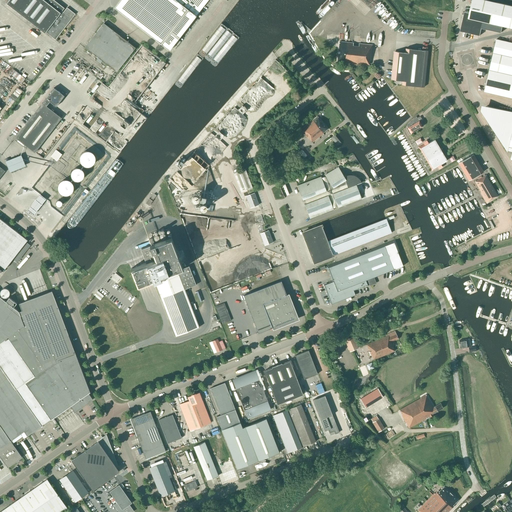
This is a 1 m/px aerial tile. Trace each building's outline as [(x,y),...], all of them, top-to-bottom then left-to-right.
[(49,0),(47,3),(43,0),(9,0),(7,3),(45,33),(45,32),(55,40),(75,14),(67,8),(64,12),(65,12),(64,13),(62,11),(60,13),(64,8),(53,0),(49,0)] [(120,0),(115,8),(169,50),(208,0),(120,0)] [(472,0),(470,11),(465,10),(460,31),(480,36),(481,28),(501,33),(502,26),(511,28),(511,6),(485,0),(472,0)] [(117,72),(135,48),(103,23),(85,47),(117,72)] [(511,42),(496,39),(484,92),(511,98),(511,131),(507,152),(511,152),(511,154),(511,160),(511,159),(511,42)] [(370,61),(372,45),(339,42),(337,63),(368,66),(369,61),(370,61)] [(424,87),(428,51),(405,49),(405,53),(395,52),(392,80),(402,81),(402,85),(424,87)] [(139,51),(135,56),(145,63),(148,58),(139,51)] [(42,103),(46,107),(50,102),(56,107),(64,96),(54,88),(50,92),(51,92),(49,94),(42,103)] [(35,153),(61,118),(46,107),(42,103),(15,138),(35,153)] [(507,152),(511,131),(511,112),(487,106),(481,110),(507,152)] [(312,142),(323,133),(327,129),(317,116),(301,130),(308,139),(309,138),(312,142)] [(411,133),(422,127),(417,117),(409,124),(410,126),(407,128),(411,133)] [(437,144),(435,139),(428,143),(427,142),(424,144),(418,147),(419,150),(420,149),(431,169),(432,171),(438,168),(441,166),(441,164),(447,160),(444,156),(447,154),(440,142),(437,144)] [(53,158),(52,158),(42,158),(48,162),(53,162),(55,160),(57,160),(62,151),(55,147),(50,155),(54,157),(53,158)] [(198,149),(194,154),(204,162),(208,157),(198,149)] [(93,154),(93,153),(92,152),(91,152),(90,151),(89,151),(88,151),(87,151),(86,151),(85,151),(84,151),(84,152),(83,152),(82,153),(81,154),(81,155),(80,156),(80,157),(80,158),(80,159),(80,160),(80,161),(81,162),(81,163),(82,164),(82,165),(83,165),(84,166),(85,166),(86,166),(87,166),(88,166),(89,166),(90,166),(91,166),(92,165),(93,164),(94,163),(94,162),(95,161),(95,160),(95,159),(95,158),(95,157),(95,156),(95,155),(94,154),(93,154)] [(468,181),(483,172),(473,154),(458,163),(468,181)] [(7,162),(11,172),(27,165),(22,155),(7,162)] [(63,168),(63,166),(63,165),(62,164),(61,163),(59,163),(58,163),(57,163),(56,164),(55,165),(54,167),(55,168),(55,169),(56,170),(57,171),(59,171),(60,171),(61,170),(62,169),(63,168)] [(345,178),(338,167),(325,175),(326,176),(321,178),(321,177),(297,186),(303,200),(304,199),(306,204),(304,204),(310,219),(333,210),(333,208),(337,206),(338,208),(361,199),(356,185),(360,183),(359,183),(359,182),(359,181),(358,180),(357,180),(357,179),(356,178),(355,178),(354,177),(353,177),(352,177),(351,177),(350,177),(348,177),(347,177),(346,177),(345,178)] [(84,175),(84,174),(84,173),(83,172),(83,171),(82,170),(82,169),(81,169),(80,168),(79,168),(78,168),(77,168),(76,168),(75,168),(74,169),(73,169),(73,170),(72,170),(72,171),(71,172),(71,173),(71,174),(71,175),(71,176),(71,177),(72,178),(72,179),(73,179),(74,180),(75,180),(76,181),(77,181),(78,181),(79,180),(80,180),(81,180),(81,179),(82,179),(82,178),(83,178),(83,177),(84,176),(84,175)] [(241,192),(252,187),(245,169),(234,173),(241,192)] [(487,202),(498,196),(485,176),(475,182),(487,202)] [(49,185),(50,184),(49,183),(49,181),(48,180),(46,180),(45,180),(44,180),(42,181),(41,182),(41,183),(41,185),(41,186),(42,187),(43,188),(45,188),(46,188),(48,188),(49,187),(49,185)] [(72,183),(71,182),(70,181),(69,181),(68,180),(67,180),(66,180),(65,180),(64,180),(63,180),(62,181),(61,181),(61,182),(60,182),(59,183),(59,184),(58,184),(58,185),(58,186),(58,187),(58,188),(58,189),(58,190),(59,191),(59,192),(60,193),(61,194),(62,194),(62,195),(63,195),(64,195),(65,195),(66,195),(67,195),(68,195),(69,195),(70,194),(71,194),(71,193),(72,192),(73,191),(73,190),(73,189),(73,188),(73,187),(73,186),(73,185),(72,184),(72,183)] [(197,199),(198,197),(198,196),(197,195),(196,194),(195,193),(194,193),(193,193),(192,193),(191,193),(190,194),(189,195),(189,197),(189,199),(190,200),(191,201),(192,201),(193,202),(194,201),(195,201),(196,200),(197,199)] [(250,208),(259,205),(254,193),(246,196),(250,208)] [(0,456),(8,467),(16,461),(17,462),(18,460),(22,457),(10,441),(11,441),(11,440),(24,431),(27,435),(38,428),(70,405),(75,412),(93,399),(88,393),(90,392),(52,291),(19,303),(22,310),(19,312),(19,311),(13,307),(17,303),(9,298),(6,302),(0,296),(0,265),(5,269),(28,240),(0,218),(0,456)] [(314,263),(391,233),(386,219),(328,241),(321,225),(303,232),(314,263)] [(264,245),(273,242),(268,230),(260,234),(264,245)] [(146,263),(131,269),(138,289),(155,283),(175,336),(199,327),(185,289),(196,285),(189,266),(183,268),(171,237),(154,244),(152,238),(149,240),(151,245),(141,249),(146,263)] [(367,280),(403,266),(397,252),(399,251),(395,240),(325,266),(327,269),(329,269),(333,280),(322,284),(327,295),(328,295),(331,304),(346,298),(347,300),(350,299),(350,297),(355,295),(354,292),(369,286),(367,280)] [(114,280),(118,275),(111,270),(107,275),(114,280)] [(286,295),(281,281),(243,295),(258,333),(272,328),(273,328),(272,326),(274,326),(275,328),(297,319),(288,297),(286,297),(286,296),(287,295),(287,294),(286,295)] [(222,322),(231,319),(224,301),(215,304),(222,322)] [(374,360),(394,351),(391,342),(398,339),(395,331),(386,335),(386,336),(366,345),(371,356),(372,356),(374,360)] [(350,351),(358,348),(353,337),(345,340),(350,351)] [(217,352),(222,350),(219,342),(217,339),(212,341),(217,352)] [(460,348),(470,347),(469,339),(459,341),(460,348)] [(304,379),(317,374),(308,350),(295,355),(304,379)] [(303,394),(290,361),(282,364),(282,363),(271,367),(272,368),(264,371),(277,404),(303,394)] [(363,377),(369,375),(365,365),(359,368),(363,377)] [(258,378),(256,372),(249,375),(249,374),(233,381),(236,387),(235,387),(244,411),(245,411),(248,418),(270,409),(267,402),(268,401),(258,378)] [(242,428),(225,383),(210,388),(221,415),(217,417),(237,469),(279,453),(266,419),(242,428)] [(383,397),(377,388),(360,399),(366,408),(383,397)] [(190,431),(211,423),(199,393),(188,397),(189,401),(179,405),(190,431)] [(433,407),(426,395),(421,398),(400,410),(402,414),(401,414),(409,428),(430,417),(431,418),(434,416),(432,414),(443,408),(440,403),(433,407)] [(287,410),(302,447),(316,442),(301,404),(287,410)] [(288,453),(302,447),(287,410),(273,415),(288,453)] [(325,415),(323,410),(317,412),(325,431),(328,429),(329,433),(334,431),(335,434),(339,432),(331,412),(325,415)] [(143,452),(163,445),(150,412),(131,419),(143,452)] [(168,444),(181,438),(172,414),(158,420),(168,444)] [(378,432),(384,428),(379,419),(373,423),(378,432)] [(92,490),(119,471),(116,467),(118,466),(106,435),(97,441),(98,442),(71,460),(92,490)] [(207,480),(218,476),(204,442),(193,446),(207,480)] [(171,481),(163,463),(149,468),(160,496),(174,491),(177,490),(173,480),(171,481)] [(75,502),(88,493),(73,471),(60,480),(75,502)] [(194,481),(192,476),(184,479),(186,485),(184,485),(186,491),(187,491),(189,490),(190,489),(193,488),(194,488),(197,487),(197,486),(195,481),(194,481)] [(0,511),(60,511),(67,508),(47,479),(0,511)] [(119,511),(131,511),(133,511),(128,505),(132,503),(119,485),(109,491),(118,503),(115,505),(119,511)] [(458,500),(444,487),(439,492),(438,491),(435,494),(434,493),(417,510),(419,511),(448,511),(454,506),(453,505),(458,500)]
